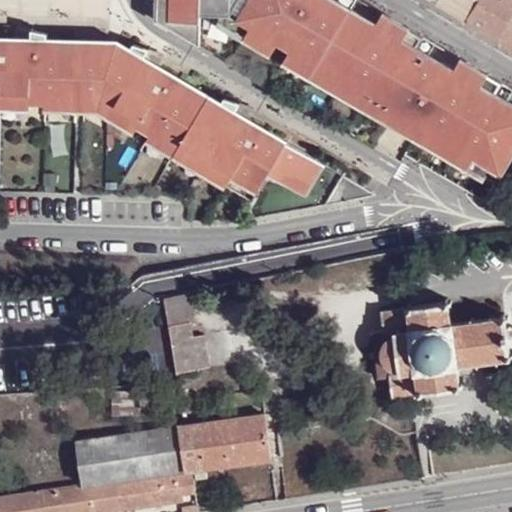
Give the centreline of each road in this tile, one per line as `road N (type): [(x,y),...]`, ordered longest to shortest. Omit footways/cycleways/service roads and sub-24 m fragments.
road 1 (residential): [(136,0),(159,31),(405,175),(455,219)]
road 2 (tertiary): [(511,487),(354,511)]
road 3 (residential): [(511,64),(400,0)]
